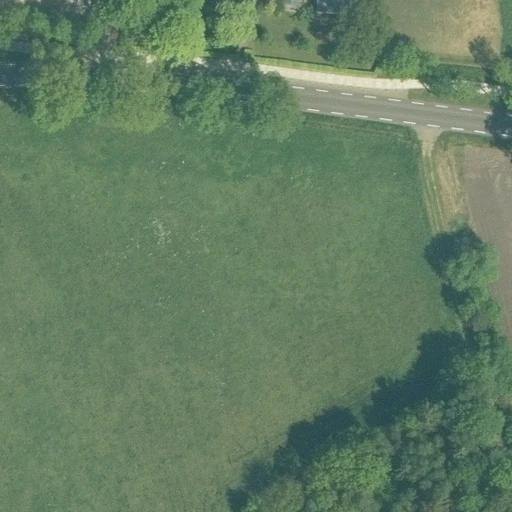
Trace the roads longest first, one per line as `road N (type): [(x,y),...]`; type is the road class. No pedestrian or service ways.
road 1 (primary): [(0,75),(110,80),(511,127)]
road 2 (track): [(420,87),(428,183),(511,484)]
